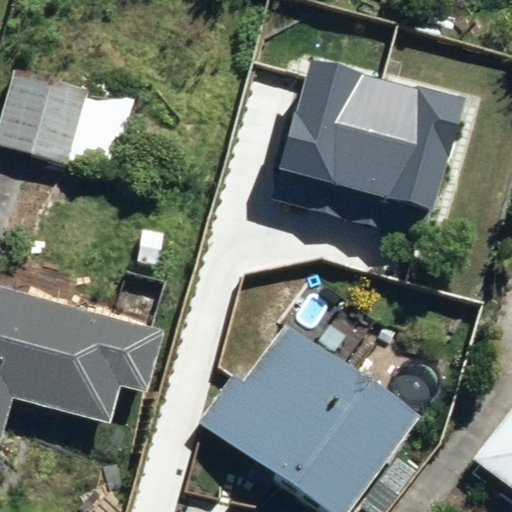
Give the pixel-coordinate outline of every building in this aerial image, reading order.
[(260,52),(299,61),(311,17),(272,8),(260,52)] [(0,113),(0,150),(60,167),(60,162),(110,177),(126,115),(79,102),(81,93),(12,73),(0,113)] [(0,417),(3,404),(104,431),(114,394),(140,401),(157,339),(0,296),(0,417)] [(192,425),(308,511),(346,511),(409,429),(281,333),(239,388),(227,379),(192,425)] [(511,406),(467,464),(511,498),(511,406)] [(138,511),(194,511),(208,455),(155,442),(138,511)]
